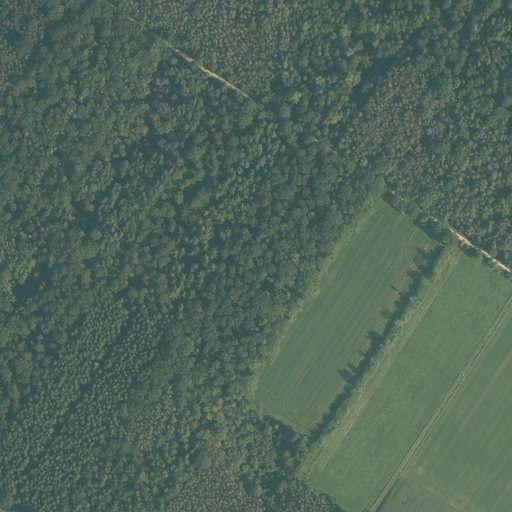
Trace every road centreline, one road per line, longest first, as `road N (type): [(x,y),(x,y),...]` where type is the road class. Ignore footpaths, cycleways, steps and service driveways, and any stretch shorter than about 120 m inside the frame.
road 1 (track): [(511,273),(100,0)]
road 2 (track): [(375,511),(511,300)]
road 3 (track): [(114,511),(221,346)]
